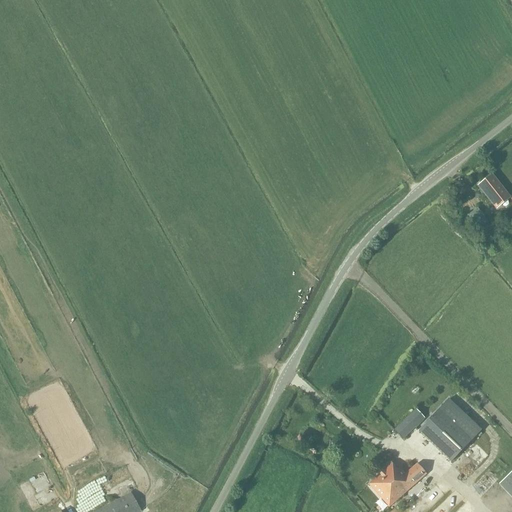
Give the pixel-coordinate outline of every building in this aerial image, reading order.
[(492,175),(479,184),(496,207),(509,197),(492,175)] [(475,231),(487,222),(478,209),(466,218),(475,231)] [(451,463),(483,430),(449,398),(418,432),(451,463)] [(403,440),(426,419),(417,409),(394,431),(403,440)] [(404,495),(427,475),(428,474),(418,463),(404,475),(391,463),(366,486),(388,509),(404,495)] [(511,463),(496,478),(511,495),(511,463)] [(142,511),(131,492),(95,511),(142,511)]
